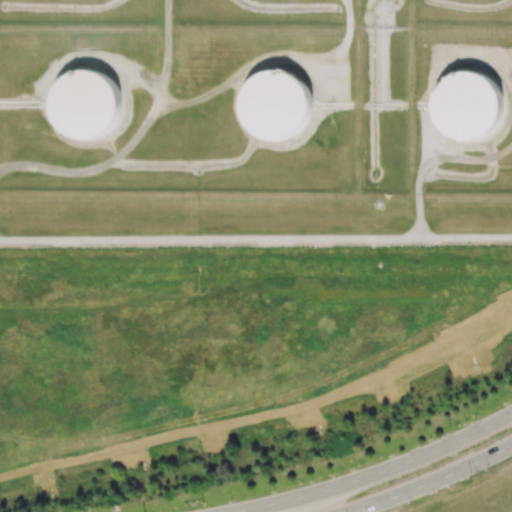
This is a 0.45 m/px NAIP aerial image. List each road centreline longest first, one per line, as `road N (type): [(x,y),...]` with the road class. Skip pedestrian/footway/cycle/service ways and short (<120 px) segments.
road 1 (primary): [(511,412),(367,476),(233,511)]
road 2 (primary): [(347,511),(511,443)]
